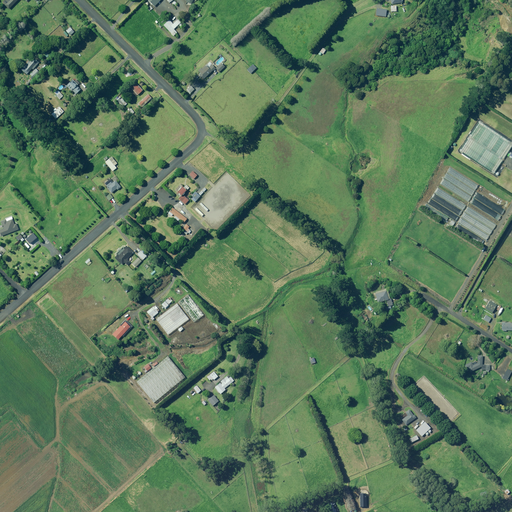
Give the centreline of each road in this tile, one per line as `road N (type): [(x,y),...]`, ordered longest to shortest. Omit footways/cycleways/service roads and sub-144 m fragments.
road 1 (unclassified): [(22,295),(199,134),(194,116),(80,0)]
road 2 (unclassified): [(411,287),(511,352)]
